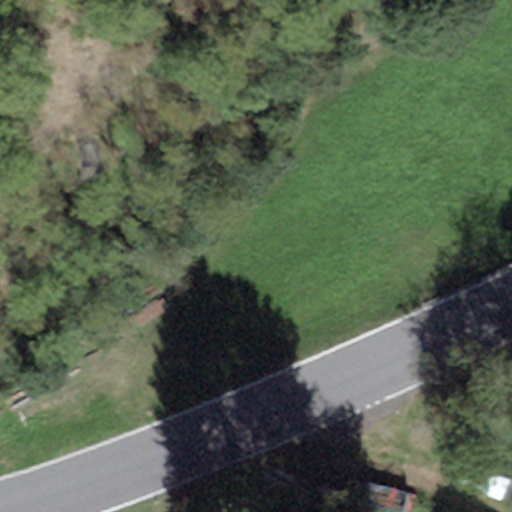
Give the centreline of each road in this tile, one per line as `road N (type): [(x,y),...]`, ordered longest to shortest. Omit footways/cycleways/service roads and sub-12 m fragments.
road 1 (tertiary): [(511,301),(206,436),(0,505)]
road 2 (track): [(330,381),(498,511)]
